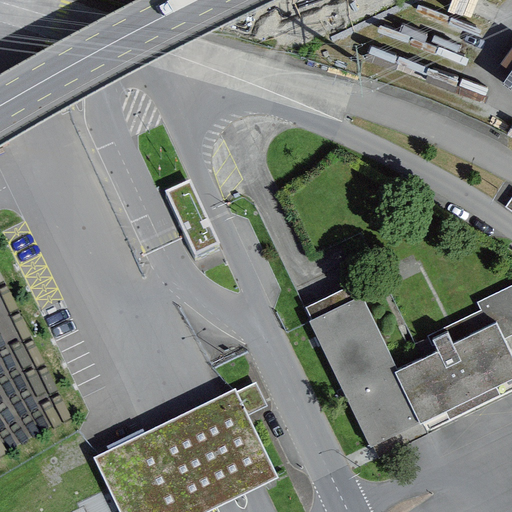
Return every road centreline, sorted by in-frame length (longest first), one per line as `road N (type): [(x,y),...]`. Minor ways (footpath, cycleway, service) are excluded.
road 1 (unclassified): [(0,5),(261,81)]
road 2 (unclassified): [(299,93),(354,135),(511,227)]
road 3 (unclassified): [(511,167),(362,101),(299,93)]
road 4 (secondary): [(0,106),(197,0)]
